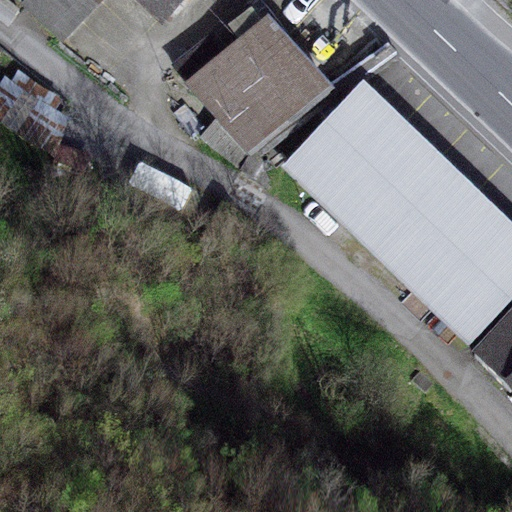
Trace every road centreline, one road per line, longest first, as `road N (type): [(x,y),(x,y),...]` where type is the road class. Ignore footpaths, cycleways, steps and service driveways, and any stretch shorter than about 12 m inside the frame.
road 1 (residential): [(511,438),(457,371),(284,220),(128,130),(0,28)]
road 2 (primary): [(511,106),(400,0)]
